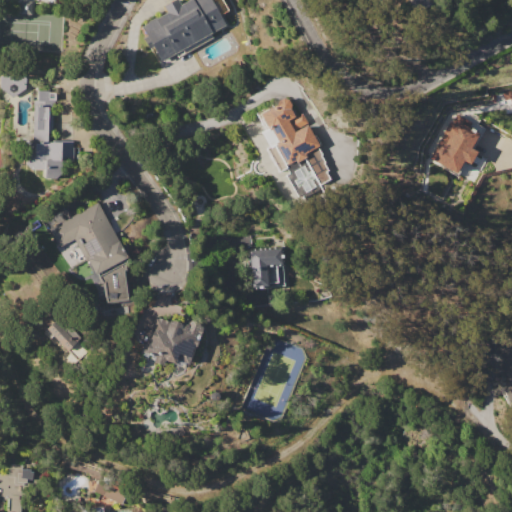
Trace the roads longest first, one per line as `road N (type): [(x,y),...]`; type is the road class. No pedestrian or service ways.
road 1 (residential): [(0,334),(75,449),(189,492),(274,461),(312,435),(365,379),(396,374),(423,379),(511,445)]
road 2 (residential): [(127,0),(99,46),(95,90),(102,117),(178,231),(173,268)]
road 3 (residential): [(511,38),(405,89),(379,93),(349,82),(328,62),(290,0)]
